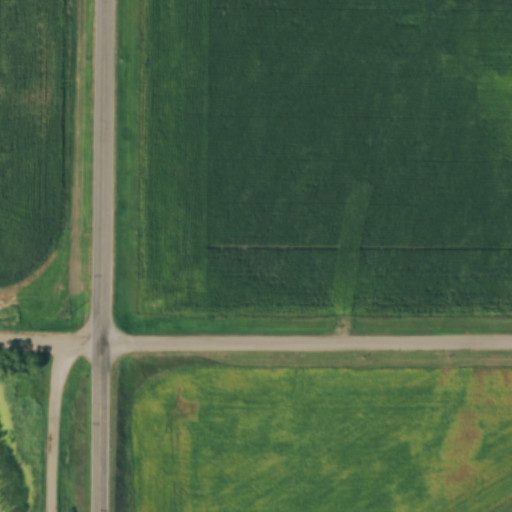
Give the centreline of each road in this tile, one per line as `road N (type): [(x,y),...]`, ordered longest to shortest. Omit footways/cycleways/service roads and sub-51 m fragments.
road 1 (residential): [(0,340),(511,345)]
road 2 (tertiary): [(106,511),(107,0)]
road 3 (residential): [(72,341),(60,394),(58,511)]
